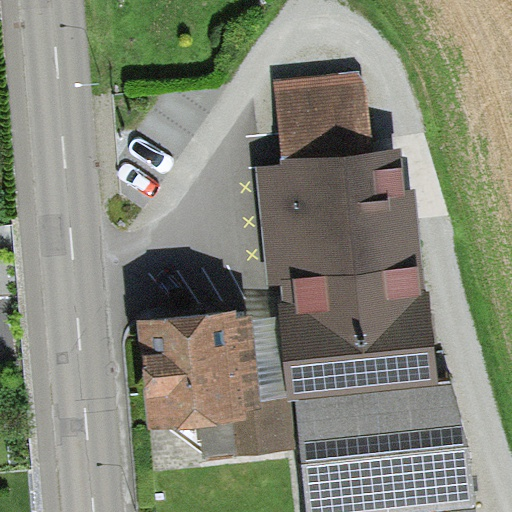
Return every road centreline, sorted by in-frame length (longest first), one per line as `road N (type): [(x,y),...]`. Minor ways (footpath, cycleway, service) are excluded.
road 1 (tertiary): [(94,511),(51,0)]
road 2 (track): [(77,305),(151,239),(291,0)]
